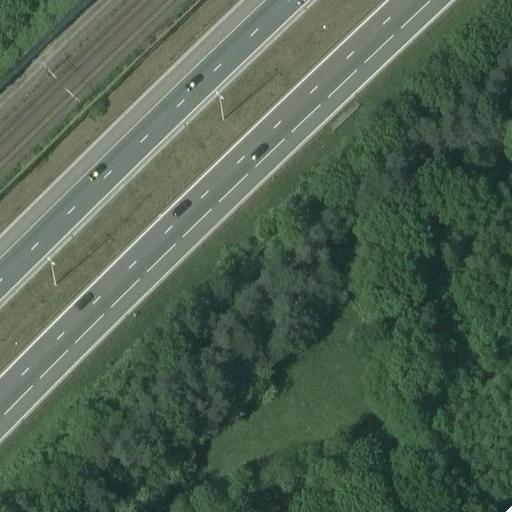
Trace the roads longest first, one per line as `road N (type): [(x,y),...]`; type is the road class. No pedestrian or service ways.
road 1 (motorway): [(0,396),(415,0)]
road 2 (motorway): [(287,0),(0,272)]
